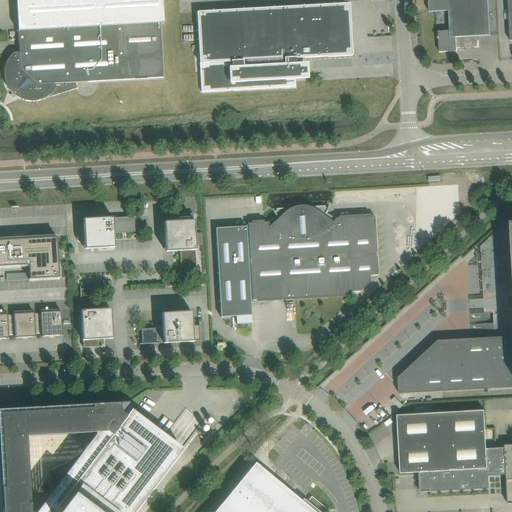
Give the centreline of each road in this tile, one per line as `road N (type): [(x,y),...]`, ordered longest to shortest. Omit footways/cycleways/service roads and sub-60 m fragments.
road 1 (unclassified): [(379,511),(364,462),(341,432),(269,381),(199,370),(0,382)]
road 2 (secondary): [(0,182),(363,160)]
road 3 (unknown): [(378,507),(433,501),(511,509)]
